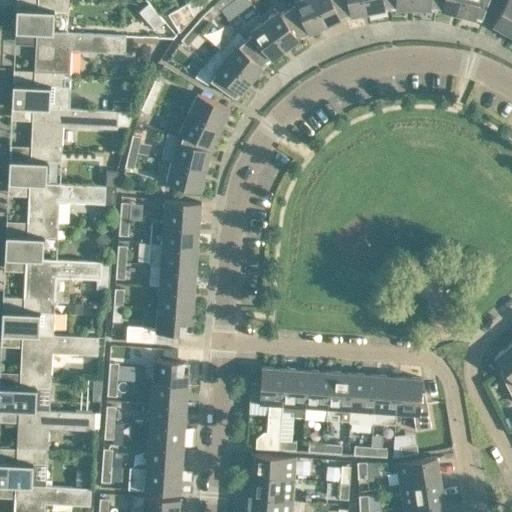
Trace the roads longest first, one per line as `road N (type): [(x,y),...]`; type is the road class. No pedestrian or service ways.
road 1 (residential): [(511,86),(477,67),(424,59),(367,65),(308,94),(272,129),(243,180),(224,341)]
road 2 (residential): [(473,511),(453,390),(437,364),(415,355),(224,341)]
road 3 (residential): [(224,341),(211,511)]
